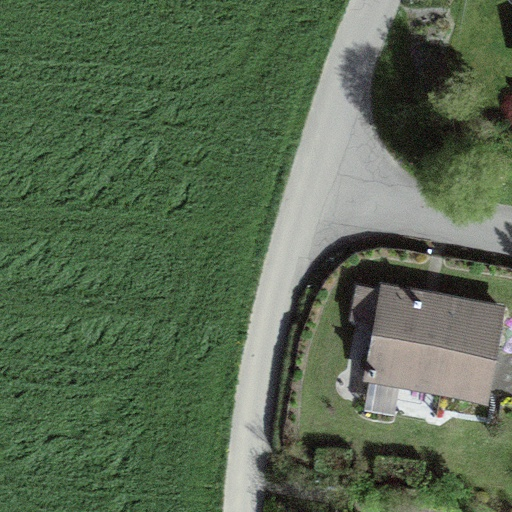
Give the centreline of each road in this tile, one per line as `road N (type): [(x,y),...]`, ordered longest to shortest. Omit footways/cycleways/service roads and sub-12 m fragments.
road 1 (residential): [(238,511),(237,465),(307,186)]
road 2 (residential): [(307,186),(511,233)]
road 3 (residential): [(370,0),(307,186)]
